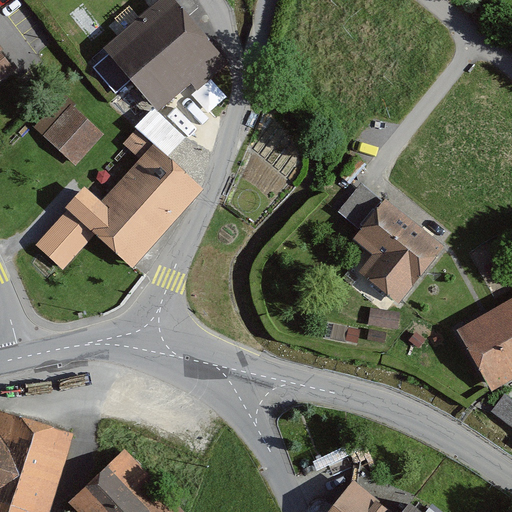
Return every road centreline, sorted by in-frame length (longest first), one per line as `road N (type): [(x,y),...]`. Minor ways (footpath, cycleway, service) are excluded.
road 1 (unclassified): [(232,368),(380,404),(461,441),(511,477)]
road 2 (unclassified): [(244,84),(146,338)]
road 3 (unclassified): [(296,511),(232,368)]
road 4 (unclassified): [(24,356),(146,338)]
